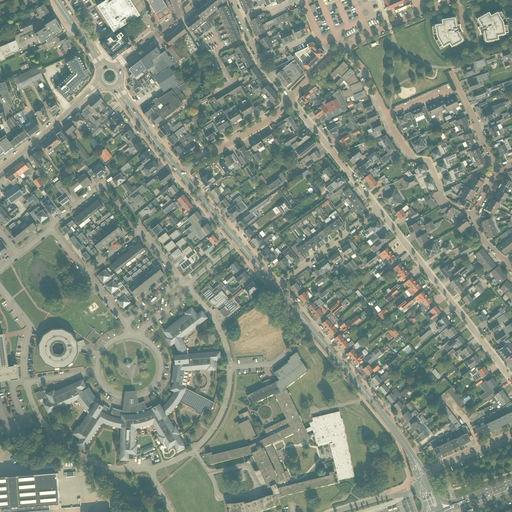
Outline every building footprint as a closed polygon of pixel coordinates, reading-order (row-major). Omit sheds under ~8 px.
[(99,0),(101,3),(96,6),(113,32),(139,16),(138,14),(148,5),(158,20),(170,13),(165,6),(165,7),(163,4),(164,4),(161,0),(99,0)] [(188,22),(185,24),(193,33),(201,26),(204,30),(206,32),(210,29),(209,29),(208,27),(206,25),(204,23),(206,22),(206,21),(205,20),(207,19),(206,18),(207,17),(208,18),(215,12),(214,11),(216,9),(217,12),(218,15),(229,38),(231,43),(241,39),(242,38),(241,37),(227,5),(225,6),(224,3),(223,1),(224,0),(205,0),(202,3),(203,5),(195,11),(197,14),(188,22)] [(254,7),(251,0),(256,0),(258,4),(255,5),(255,6),(256,7),(261,5),(258,0),(260,0),(262,4),(265,3),(263,0),(238,0),(244,12),(253,7),(254,7)] [(263,0),(265,3),(265,4),(268,9),(277,4),(275,0),(263,0)] [(382,0),(383,2),(382,2),(383,6),(384,5),(387,11),(399,6),(400,7),(403,5),(403,4),(409,2),(408,1),(410,0),(382,0)] [(42,16),(48,12),(43,5),(35,10),(38,13),(35,15),(38,20),(43,17),(42,16)] [(477,21),(478,22),(480,26),(478,28),(478,27),(478,28),(478,29),(479,30),(479,31),(480,32),(480,34),(480,35),(481,35),(483,34),(485,43),(497,41),(496,36),(508,34),(507,24),(505,24),(502,26),(500,21),(503,20),(505,19),(500,10),(489,16),(487,13),(476,19),(477,21)] [(251,21),(253,26),(261,22),(264,21),(263,19),(260,20),(259,17),(263,15),(262,13),(261,13),(255,15),(257,18),(251,21)] [(460,24),(460,25),(457,25),(456,19),(456,17),(443,19),(444,23),(443,23),(443,24),(439,25),(438,24),(432,25),(434,38),(441,49),(451,43),(453,47),(464,41),(460,33),(462,32),(463,32),(462,31),(461,30),(461,28),(461,27),(460,26),(460,24)] [(36,36),(35,36),(36,37),(37,39),(40,44),(45,40),(46,42),(46,43),(47,43),(56,37),(61,33),(60,31),(61,30),(58,25),(57,26),(55,24),(57,23),(54,19),(44,25),(38,29),(39,31),(40,33),(37,36),(36,36)] [(23,31),(33,27),(30,21),(21,25),(22,28),(20,29),(20,31),(23,30),(23,31)] [(301,21),(296,24),(298,27),(302,35),(307,32),(301,21)] [(253,26),(255,31),(266,26),(265,24),(262,25),(261,22),(253,26)] [(298,27),(296,24),(295,24),(296,28),(293,29),(297,37),(302,35),(298,27)] [(181,25),(174,31),(180,40),(181,39),(191,55),(199,50),(190,35),(189,35),(188,34),(181,25)] [(216,25),(214,25),(215,28),(216,30),(217,32),(218,35),(219,37),(220,39),(221,42),(223,41),(222,39),(222,38),(221,36),(220,34),(219,32),(218,29),(217,27),(216,25)] [(266,26),(255,31),(257,36),(265,32),(264,29),(267,28),(266,26)] [(286,29),(284,30),(289,41),(294,38),(290,31),(288,32),(286,29)] [(289,41),(284,30),(282,31),(284,34),(280,36),(284,43),(289,41)] [(182,53),(175,44),(180,40),(174,31),(164,39),(167,43),(171,47),(167,49),(173,56),(170,59),(173,64),(176,67),(179,64),(177,62),(184,57),(184,56),(184,55),(183,53),(182,53)] [(105,41),(100,45),(112,59),(123,50),(124,51),(130,46),(119,33),(115,36),(117,38),(113,42),(109,38),(105,41)] [(260,41),(263,46),(273,40),(273,39),(272,38),(269,39),(267,36),(260,41)] [(46,43),(45,43),(47,46),(49,50),(50,49),(55,47),(61,45),(63,47),(59,49),(60,50),(62,55),(66,53),(65,51),(71,47),(68,42),(69,41),(67,38),(61,42),(58,38),(57,38),(56,37),(47,43),(46,43)] [(273,40),(263,46),(265,50),(273,46),(272,45),(277,42),(279,45),(282,43),(279,37),(276,39),(275,38),(273,39),(273,40)] [(18,49),(15,41),(8,44),(8,43),(0,46),(0,62),(5,61),(4,58),(13,54),(14,54),(19,52),(18,49)] [(293,57),(303,70),(305,68),(308,70),(319,58),(320,59),(324,54),(320,49),(319,49),(321,48),(314,41),(313,43),(312,42),(307,45),(308,47),(295,53),(296,55),(293,57)] [(233,54),(234,56),(245,50),(242,45),(234,50),(236,53),(233,54)] [(179,82),(170,67),(173,64),(170,59),(168,56),(165,51),(162,54),(161,54),(162,53),(157,48),(140,61),(132,67),(128,70),(128,72),(131,75),(129,76),(129,77),(131,82),(128,84),(136,96),(140,93),(157,81),(164,92),(179,82)] [(237,61),(240,59),(247,55),(245,50),(234,56),(237,61)] [(511,53),(510,54),(509,50),(502,53),(505,61),(511,58),(511,59),(511,53)] [(223,63),(228,60),(230,58),(228,54),(220,59),(223,63)] [(60,79),(52,84),(54,87),(55,89),(65,100),(70,96),(71,95),(72,94),(73,93),(71,92),(83,81),(83,82),(86,79),(88,77),(87,75),(85,70),(77,55),(72,58),(72,60),(66,63),(71,73),(65,79),(63,77),(60,79)] [(238,64),(240,66),(250,60),(247,55),(240,59),(242,62),(238,64)] [(475,70),(478,68),(478,69),(486,66),(484,59),(474,62),(475,66),(470,67),(467,68),(467,69),(463,70),(464,72),(463,73),(464,77),(465,76),(465,77),(476,73),(475,70)] [(247,67),(253,64),(250,60),(240,66),(238,67),(241,71),(242,73),(248,69),(247,67)] [(337,74),(341,78),(349,70),(346,66),(347,65),(344,62),(332,73),(330,71),(326,75),(331,81),(333,79),(333,78),(337,74)] [(37,67),(26,72),(32,83),(42,77),(41,75),(39,71),(37,67)] [(248,79),(250,77),(258,71),(255,67),(247,72),(249,75),(247,76),(247,75),(243,78),(245,80),(248,79)] [(346,83),(347,85),(357,78),(353,73),(354,72),(350,69),(349,70),(341,78),(335,84),(338,88),(340,86),(340,84),(344,81),(346,83)] [(235,77),(237,76),(237,75),(233,70),(228,72),(232,78),(235,77)] [(250,81),(251,83),(261,75),(258,71),(250,77),(252,79),(250,81)] [(26,72),(16,77),(22,88),(23,89),(27,87),(26,85),(32,83),(26,72)] [(469,87),(470,90),(471,90),(471,91),(479,88),(481,87),(478,81),(482,79),(487,78),(487,76),(485,73),(473,78),(474,82),(469,84),(468,84),(469,85),(470,87),(469,87)] [(263,85),(261,83),(264,80),(261,75),(251,83),(249,84),(253,89),(251,90),(253,93),(258,89),(263,85)] [(16,77),(13,79),(18,90),(22,88),(16,77)] [(341,91),(343,96),(362,88),(363,88),(361,83),(360,84),(357,78),(347,85),(348,86),(349,89),(345,91),(343,91),(341,91)] [(1,84),(0,83),(0,90),(0,92),(2,91),(4,97),(3,97),(9,105),(12,104),(3,80),(0,81),(1,84)] [(300,98),(305,104),(309,101),(311,103),(315,100),(311,95),(316,91),(315,91),(317,89),(313,84),(308,89),(309,91),(308,92),(300,98)] [(262,97),(265,95),(272,89),(268,85),(261,90),(263,93),(261,95),(262,97)] [(487,94),(499,89),(498,85),(476,93),(477,95),(474,96),(476,100),(481,98),(482,100),(488,98),(487,94)] [(233,87),(227,91),(230,95),(236,92),(233,87)] [(186,98),(177,88),(172,91),(158,99),(157,98),(153,101),(155,103),(143,112),(146,116),(149,114),(152,117),(153,120),(152,121),(152,122),(153,123),(154,123),(155,122),(157,124),(156,124),(157,124),(160,122),(183,105),(181,102),(186,98)] [(362,88),(343,96),(345,101),(347,100),(348,98),(353,96),(355,102),(362,99),(362,98),(367,96),(365,92),(363,92),(362,88)] [(264,100),(265,101),(275,93),(272,89),(265,95),(267,97),(264,100)] [(318,109),(317,109),(313,112),(318,119),(320,117),(321,119),(320,120),(322,122),(333,117),(340,114),(340,113),(347,110),(338,90),(319,105),(316,108),(318,109)] [(227,91),(221,95),(224,99),(230,95),(227,91)] [(207,98),(213,95),(211,92),(203,96),(199,99),(202,104),(208,100),(207,98)] [(275,93),(265,101),(267,103),(270,100),(272,103),(271,103),(274,106),(278,102),(276,99),(279,97),(275,93)] [(215,98),(213,95),(207,98),(208,100),(209,103),(211,102),(215,99),(215,98)] [(221,95),(215,98),(215,99),(218,103),(224,99),(221,95)] [(89,105),(86,107),(92,113),(93,111),(95,113),(97,115),(99,113),(100,112),(97,108),(100,105),(104,110),(108,106),(103,102),(103,101),(98,96),(89,104),(89,105)] [(455,97),(450,100),(455,111),(457,110),(455,108),(459,106),(455,97)] [(43,103),(45,107),(47,109),(49,108),(52,113),(58,108),(53,101),(48,104),(46,100),(43,103)] [(242,102),(243,103),(249,113),(254,110),(249,103),(247,104),(245,100),(242,102)] [(439,102),(437,103),(441,111),(445,110),(446,112),(448,111),(444,103),(443,100),(439,102)] [(446,102),(444,103),(448,111),(452,110),(453,112),(455,111),(450,100),(446,102)] [(366,112),(364,113),(363,113),(374,109),(372,105),(371,105),(371,104),(371,102),(365,105),(363,101),(355,105),(357,109),(363,106),(366,112)] [(483,118),(485,121),(486,122),(496,117),(493,111),(505,105),(504,102),(486,108),(487,112),(482,114),(484,118),(483,118)] [(249,113),(243,103),(241,104),(243,107),(240,109),(244,116),(249,113)] [(432,105),(437,116),(439,115),(438,113),(441,111),(437,103),(436,104),(436,103),(432,105)] [(44,112),(45,111),(44,109),(40,104),(37,107),(39,110),(37,111),(36,111),(35,112),(34,113),(39,118),(40,117),(42,121),(48,116),(44,112)] [(435,117),(437,116),(432,105),(428,107),(427,108),(426,108),(430,116),(434,115),(435,117)] [(82,111),(83,112),(96,127),(104,119),(99,113),(97,115),(99,118),(96,121),(91,116),(95,113),(93,111),(92,113),(86,107),(82,111)] [(230,110),(237,121),(238,122),(242,120),(241,118),(242,118),(235,107),(230,110)] [(237,121),(230,110),(229,108),(226,110),(229,115),(228,116),(232,124),(237,121)] [(422,108),(417,110),(419,117),(423,115),(427,122),(431,120),(427,111),(424,112),(422,108)] [(0,156),(4,154),(4,155),(13,148),(15,147),(10,140),(14,138),(12,135),(9,129),(6,121),(4,110),(0,111),(0,156)] [(410,118),(410,119),(413,125),(414,128),(417,126),(415,118),(419,117),(417,110),(411,113),(412,117),(410,118)] [(96,127),(83,112),(78,116),(73,121),(72,122),(77,128),(76,128),(81,134),(83,136),(86,134),(88,136),(90,134),(96,128),(96,127)] [(361,126),(378,119),(377,117),(377,118),(376,117),(377,116),(375,112),(373,113),(367,116),(369,119),(367,119),(366,119),(359,122),(361,126)] [(230,125),(225,118),(223,114),(218,117),(225,128),(230,125)] [(40,129),(34,121),(30,124),(28,121),(26,122),(22,115),(17,117),(17,118),(18,119),(21,125),(22,128),(23,127),(30,136),(40,129)] [(109,128),(115,134),(118,132),(119,133),(124,128),(123,127),(125,125),(119,119),(118,120),(114,115),(111,118),(109,116),(101,123),(104,125),(108,121),(112,125),(109,128)] [(287,130),(289,133),(292,132),(298,128),(290,116),(277,125),(280,130),(288,125),(290,128),(287,130)] [(413,125),(410,119),(407,120),(407,118),(406,118),(406,116),(404,117),(404,116),(402,117),(402,116),(399,117),(399,118),(397,119),(400,125),(399,125),(402,129),(413,125)] [(10,140),(15,147),(29,137),(23,129),(22,130),(18,125),(16,123),(16,122),(12,117),(6,121),(9,129),(12,135),(14,138),(10,140)] [(225,128),(218,117),(213,120),(220,131),(221,130),(222,132),(225,130),(224,129),(225,128)] [(456,127),(457,127),(467,122),(464,117),(457,121),(456,121),(454,119),(448,122),(449,125),(453,123),(456,127)] [(353,118),(349,120),(353,130),(357,128),(356,124),(353,118)] [(326,127),(330,135),(335,133),(338,131),(337,128),(341,125),(339,121),(335,124),(334,123),(326,127)] [(164,126),(160,129),(165,135),(169,132),(171,131),(170,130),(171,130),(171,129),(173,127),(171,125),(169,122),(166,125),(166,124),(164,126)] [(216,133),(218,131),(213,122),(207,126),(209,131),(207,132),(207,133),(204,135),(208,141),(217,136),(216,133)] [(373,139),(381,135),(382,135),(380,131),(379,130),(382,129),(380,124),(380,123),(380,122),(372,126),(374,132),(367,135),(369,140),(373,139)] [(456,136),(458,135),(464,132),(463,130),(469,127),(467,122),(457,127),(459,131),(454,133),(456,136)] [(74,127),(70,123),(64,129),(67,132),(68,134),(73,141),(71,143),(70,144),(70,145),(71,145),(83,161),(84,162),(90,157),(76,139),(77,138),(72,132),(76,129),(74,127)] [(173,132),(180,127),(177,124),(173,127),(171,129),(171,130),(173,132)] [(489,129),(491,134),(499,130),(497,125),(496,126),(495,124),(489,127),(490,129),(489,129)] [(96,128),(90,134),(93,137),(101,129),(98,126),(96,128)] [(181,138),(179,135),(185,130),(183,127),(177,132),(173,134),(172,136),(168,139),(170,142),(169,142),(171,145),(172,144),(173,145),(177,142),(179,144),(181,143),(186,139),(191,136),(189,134),(181,138)] [(360,134),(357,128),(353,130),(351,131),(354,137),(360,134)] [(124,134),(129,141),(135,137),(130,130),(124,134)] [(499,130),(491,134),(494,139),(495,138),(496,140),(504,136),(503,134),(501,135),(499,130)] [(71,143),(65,135),(62,131),(56,135),(62,142),(62,143),(62,144),(64,142),(68,146),(70,145),(70,144),(71,143)] [(264,133),(260,136),(263,140),(266,145),(269,144),(268,142),(273,139),(274,138),(271,134),(269,131),(264,134),(264,133)] [(293,145),(296,149),(300,145),(310,137),(310,136),(308,134),(306,132),(299,137),(300,139),(293,145)] [(417,136),(415,137),(417,141),(412,144),(415,148),(414,148),(417,152),(417,151),(418,152),(426,147),(422,142),(427,138),(425,132),(417,136)] [(463,136),(465,141),(474,137),(471,132),(465,135),(464,132),(458,135),(459,138),(463,136)] [(53,149),(62,143),(62,142),(56,135),(47,141),(53,149)] [(343,138),(342,139),(338,142),(343,149),(352,141),(349,138),(350,137),(347,135),(343,138)] [(382,141),(386,146),(391,143),(386,136),(383,138),(381,135),(373,139),(376,143),(382,141)] [(283,142),(286,146),(292,142),(291,141),(295,139),(293,136),(283,142)] [(460,154),(467,151),(473,148),(471,145),(476,143),(474,137),(465,141),(468,147),(459,151),(460,154)] [(253,140),(249,143),(252,147),(252,148),(255,152),(257,151),(264,146),(261,142),(258,138),(253,141),(253,140)] [(185,150),(183,148),(186,145),(188,143),(186,140),(183,142),(175,148),(180,154),(185,150)] [(288,156),(290,160),(298,154),(301,158),(317,146),(312,140),(309,142),(308,141),(300,148),(299,148),(296,150),(288,156)] [(55,152),(54,150),(53,149),(47,141),(41,146),(47,154),(48,154),(49,156),(55,152)] [(134,146),(130,149),(128,146),(120,152),(122,155),(128,150),(130,153),(136,149),(138,152),(143,148),(139,142),(134,146)] [(391,143),(386,146),(384,147),(388,153),(380,159),(384,164),(389,160),(389,159),(395,155),(393,152),(396,150),(391,143)] [(432,153),(433,155),(432,155),(433,158),(434,157),(434,159),(441,156),(445,154),(443,148),(447,146),(446,143),(445,143),(436,147),(438,150),(432,153)] [(356,148),(346,156),(353,164),(362,156),(358,151),(362,148),(360,144),(361,144),(354,147),(355,147),(356,148)] [(511,148),(507,151),(504,144),(498,147),(502,155),(505,154),(506,157),(511,155),(511,148)] [(186,150),(188,153),(197,148),(195,145),(186,150)] [(241,155),(238,157),(243,165),(249,162),(245,156),(249,154),(244,146),(237,150),(241,155)] [(471,158),(481,153),(479,148),(474,151),(473,148),(467,151),(468,154),(469,153),(471,158)] [(368,160),(376,154),(373,150),(368,154),(367,153),(364,155),(368,160)] [(311,160),(314,158),(316,160),(321,157),(316,151),(308,157),(311,160)] [(141,156),(143,158),(140,161),(141,163),(136,168),(139,171),(151,161),(149,158),(150,158),(146,152),(141,156)] [(257,152),(253,155),(257,162),(262,159),(259,155),(257,152)] [(35,153),(29,158),(35,164),(37,168),(43,163),(46,161),(43,158),(40,160),(35,153)] [(484,158),(481,153),(471,158),(473,163),(476,162),(476,161),(484,158)] [(437,168),(438,170),(439,170),(440,172),(451,167),(448,161),(457,158),(455,154),(442,159),(443,163),(437,166),(438,168),(437,168)] [(231,155),(230,155),(224,159),(226,162),(224,163),(227,167),(230,170),(234,167),(236,170),(242,166),(239,162),(236,158),(233,160),(231,155)] [(476,161),(476,162),(478,166),(486,163),(484,158),(476,161)] [(365,169),(368,166),(373,162),(371,160),(370,160),(363,165),(360,167),(359,167),(360,167),(357,169),(362,176),(366,173),(368,172),(365,169)] [(31,172),(29,169),(23,161),(14,168),(20,176),(22,174),(23,173),(25,177),(31,172)] [(84,162),(83,161),(80,164),(81,165),(76,169),(79,173),(82,170),(87,166),(84,162)] [(145,169),(152,177),(155,175),(153,172),(159,168),(158,167),(158,166),(158,165),(156,165),(154,161),(145,169)] [(223,161),(219,164),(227,175),(229,173),(230,173),(231,172),(230,170),(227,167),(224,163),(223,161)] [(93,167),(87,172),(91,177),(94,174),(97,178),(98,178),(99,178),(101,176),(106,172),(101,165),(95,170),(93,167)] [(405,173),(409,178),(415,176),(417,180),(423,177),(421,173),(426,171),(426,169),(425,166),(424,166),(424,165),(417,167),(418,168),(414,170),(416,173),(413,175),(409,170),(405,173)] [(320,173),(322,176),(325,173),(328,177),(334,173),(329,166),(320,173)] [(456,179),(454,174),(458,172),(462,170),(461,166),(447,172),(449,176),(443,179),(444,180),(443,181),(444,183),(445,183),(446,185),(452,182),(452,181),(456,179)] [(20,176),(14,168),(4,175),(14,187),(4,194),(11,204),(24,195),(17,185),(19,184),(16,179),(20,176)] [(36,173),(40,178),(44,175),(39,168),(35,172),(36,173)] [(60,172),(64,178),(70,174),(66,168),(60,172)] [(117,176),(112,180),(115,183),(114,183),(116,186),(117,185),(117,186),(125,180),(122,176),(125,173),(121,168),(115,173),(117,176)] [(169,179),(172,176),(168,171),(166,173),(165,172),(158,177),(164,186),(168,183),(166,181),(169,179)] [(364,178),(367,182),(373,178),(377,175),(374,171),(364,178)] [(211,172),(201,180),(206,186),(212,182),(215,186),(219,182),(223,179),(220,175),(215,180),(212,176),(214,175),(211,172)] [(92,183),(84,173),(69,185),(73,190),(80,184),(84,189),(92,183)] [(259,177),(257,179),(262,187),(266,185),(268,184),(262,175),(259,177)] [(380,179),(385,185),(390,183),(384,175),(380,179)] [(417,180),(418,183),(420,187),(424,185),(426,188),(428,187),(430,191),(434,189),(433,185),(430,179),(429,177),(427,178),(426,175),(423,177),(417,180)] [(477,175),(472,183),(481,188),(484,183),(482,182),(484,179),(477,175)] [(504,178),(501,183),(509,188),(510,185),(511,186),(511,178),(509,176),(509,175),(506,179),(504,178)] [(270,191),(283,182),(279,176),(268,184),(266,185),(270,191)] [(328,198),(330,196),(334,194),(332,192),(338,187),(345,182),(341,176),(327,187),(330,191),(330,192),(326,195),(328,198)] [(407,188),(418,183),(417,180),(415,176),(409,178),(404,181),(407,188)] [(33,181),(38,188),(43,184),(39,177),(33,181)] [(145,183),(148,186),(155,180),(153,177),(145,183)] [(373,178),(367,182),(372,188),(378,184),(380,182),(378,179),(376,181),(373,178)] [(69,200),(67,198),(71,195),(60,180),(55,184),(62,195),(57,199),(58,200),(57,200),(59,203),(60,202),(63,206),(69,200)] [(320,186),(322,188),(326,185),(323,182),(320,184),(317,180),(313,183),(317,188),(320,186)] [(123,186),(130,194),(134,191),(127,182),(123,186)] [(225,191),(222,188),(222,187),(220,185),(221,184),(219,182),(215,186),(216,188),(211,192),(216,198),(221,193),(223,197),(231,191),(229,188),(225,191)] [(472,183),(469,188),(469,189),(475,192),(477,193),(481,188),(472,183)] [(498,189),(500,190),(506,193),(509,188),(501,183),(498,189)] [(134,196),(129,200),(132,204),(133,204),(134,206),(133,206),(136,210),(139,208),(139,209),(140,208),(139,208),(144,204),(144,203),(144,204),(141,200),(142,199),(143,200),(143,199),(139,195),(142,193),(147,190),(142,185),(140,187),(138,188),(136,190),(131,193),(132,194),(132,193),(134,196)] [(171,197),(178,191),(173,185),(166,191),(164,189),(160,192),(168,202),(171,200),(170,198),(171,197)] [(467,187),(464,192),(472,197),(475,192),(469,189),(469,188),(467,187)] [(342,202),(353,193),(349,188),(343,193),(346,196),(341,200),(342,202)] [(330,196),(332,199),(343,192),(341,189),(334,194),(330,196)] [(388,194),(383,196),(387,202),(389,201),(390,203),(393,208),(397,205),(401,203),(397,197),(399,195),(395,189),(388,194)] [(500,190),(497,195),(505,200),(508,194),(506,193),(500,190)] [(458,196),(463,199),(469,202),(472,197),(464,192),(461,191),(458,196)] [(313,196),(316,200),(321,196),(318,192),(313,196)] [(346,202),(348,205),(357,198),(353,193),(342,202),(335,207),(337,210),(336,210),(339,213),(341,210),(339,208),(344,204),(344,203),(346,202)] [(46,198),(41,202),(43,205),(51,215),(52,214),(52,215),(55,213),(54,212),(56,211),(52,205),(54,203),(47,194),(45,196),(46,198)] [(39,201),(34,195),(26,201),(29,204),(33,200),(35,203),(39,201)] [(182,205),(182,206),(188,201),(183,195),(177,200),(175,202),(177,204),(178,204),(180,207),(182,205)] [(224,199),(220,203),(226,209),(230,205),(228,202),(231,199),(228,195),(224,198),(224,199)] [(497,195),(494,200),(500,204),(502,205),(505,200),(497,195)] [(242,199),(240,196),(233,201),(235,205),(242,199)] [(349,210),(350,212),(361,203),(357,198),(348,205),(351,209),(349,210)] [(254,208),(256,211),(269,202),(267,199),(254,208)] [(463,199),(461,202),(458,200),(456,204),(460,206),(461,205),(468,209),(472,204),(469,202),(463,199)] [(492,199),(488,204),(497,209),(500,204),(494,200),(492,199)] [(103,207),(98,200),(93,204),(98,211),(103,207)] [(164,206),(161,208),(165,212),(174,205),(171,200),(164,206)] [(284,200),(276,206),(283,215),(291,209),(284,200)] [(188,201),(182,206),(185,209),(182,211),(184,213),(187,211),(187,212),(193,207),(188,201)] [(238,204),(228,212),(230,216),(232,219),(233,218),(233,219),(243,210),(247,207),(241,201),(238,204)] [(361,203),(350,212),(352,214),(354,212),(358,218),(365,213),(362,211),(365,208),(361,203)] [(93,214),(98,211),(93,204),(88,208),(93,214)] [(484,215),(486,215),(494,216),(495,215),(494,214),(497,209),(488,204),(485,209),(487,210),(484,215)] [(150,217),(157,211),(154,207),(151,210),(147,206),(138,213),(139,214),(138,214),(140,217),(141,217),(142,218),(148,214),(150,217)] [(457,210),(451,207),(450,206),(449,206),(445,208),(451,213),(453,214),(457,210)] [(396,214),(400,220),(406,215),(408,213),(412,219),(419,215),(417,211),(414,213),(410,207),(407,210),(404,207),(401,209),(396,214)] [(89,218),(93,214),(88,208),(83,211),(89,218)] [(447,218),(451,213),(445,208),(441,210),(445,214),(447,217),(447,218)] [(35,209),(30,213),(35,220),(37,218),(41,222),(44,220),(45,221),(48,218),(47,218),(48,217),(46,215),(42,211),(38,214),(35,209)] [(8,215),(5,211),(0,214),(0,220),(0,221),(8,215)] [(84,222),(89,218),(83,211),(79,215),(84,222)] [(191,216),(189,218),(195,225),(190,229),(192,232),(195,230),(200,226),(197,222),(198,221),(202,218),(197,211),(193,215),(191,216)] [(331,216),(330,218),(338,229),(343,225),(341,222),(343,221),(340,217),(337,213),(335,211),(330,215),(331,216)] [(250,223),(256,218),(252,213),(242,219),(237,224),(242,230),(250,223)] [(12,219),(8,215),(0,221),(4,225),(12,219)] [(79,226),(84,222),(79,215),(74,219),(79,226)] [(482,222),(484,227),(493,223),(491,218),(494,216),(486,215),(488,219),(482,222)] [(332,224),(328,227),(332,233),(338,229),(330,218),(328,219),(330,223),(331,222),(332,224)] [(470,225),(468,222),(468,221),(467,221),(464,218),(460,222),(465,229),(470,225)] [(73,232),(70,228),(75,224),(72,220),(61,229),(66,235),(68,233),(69,235),(73,232)] [(421,220),(408,228),(412,234),(416,232),(418,231),(424,227),(425,227),(424,226),(423,224),(421,220)] [(37,228),(32,221),(27,225),(32,232),(37,228)] [(320,221),(318,223),(327,236),(332,233),(328,227),(325,229),(320,221)] [(359,232),(362,236),(364,238),(373,231),(374,233),(381,228),(377,222),(365,231),(363,229),(359,232)] [(433,225),(426,229),(428,233),(440,226),(438,222),(434,225),(433,225)] [(465,229),(460,222),(455,225),(461,233),(465,229)] [(319,229),(316,231),(322,240),(327,236),(318,223),(316,224),(319,229)] [(484,227),(487,233),(495,229),(493,223),(484,227)] [(165,228),(163,230),(159,224),(155,227),(151,230),(156,236),(161,232),(163,234),(166,233),(168,231),(165,228)] [(202,228),(202,229),(199,232),(204,238),(207,235),(213,230),(207,224),(202,228)] [(32,232),(27,225),(22,229),(27,235),(32,232)] [(123,232),(117,225),(112,229),(118,236),(123,232)] [(308,227),(306,228),(317,244),(322,240),(316,231),(312,233),(308,227)] [(244,232),(249,238),(256,231),(254,228),(251,230),(249,228),(244,232)] [(310,240),(307,242),(312,248),(317,244),(306,228),(303,230),(310,240)] [(27,235),(22,229),(17,232),(23,239),(27,235)] [(118,236),(112,229),(108,233),(113,239),(118,236)] [(495,229),(487,233),(489,238),(498,235),(495,229)] [(168,240),(170,242),(172,241),(180,234),(176,230),(169,236),(166,233),(163,234),(158,238),(159,239),(158,240),(160,242),(161,241),(163,244),(168,240)] [(192,232),(188,235),(191,239),(198,233),(195,230),(192,232)] [(262,237),(265,235),(262,231),(259,233),(259,234),(251,241),(256,247),(263,241),(261,238),(262,237)] [(23,239),(17,232),(13,236),(18,243),(23,239)] [(77,236),(73,232),(69,235),(71,238),(69,239),(74,245),(85,236),(82,232),(77,236)] [(113,239),(108,233),(103,236),(108,243),(113,239)] [(416,238),(420,245),(430,239),(426,233),(416,238)] [(266,243),(271,238),(272,237),(270,234),(263,240),(266,243)] [(370,240),(373,244),(379,239),(380,241),(372,247),(370,248),(374,253),(376,251),(384,245),(383,244),(390,239),(386,234),(380,238),(377,234),(370,240)] [(214,245),(213,244),(218,241),(213,235),(209,239),(211,242),(201,249),(205,254),(208,252),(206,251),(214,245)] [(86,248),(82,244),(88,240),(85,236),(74,245),(78,250),(80,249),(82,251),(86,248)] [(108,243),(103,236),(98,240),(104,247),(108,243)] [(174,248),(176,250),(178,249),(186,242),(183,238),(175,244),(172,241),(170,242),(165,246),(165,247),(165,248),(166,250),(167,249),(169,252),(174,248)] [(300,239),(298,240),(307,252),(312,248),(307,242),(305,239),(302,241),(300,239)] [(104,247),(98,240),(93,244),(99,251),(104,247)] [(307,252),(298,240),(297,242),(297,243),(294,245),(291,248),(297,255),(300,253),(301,255),(307,252)] [(440,250),(439,248),(440,247),(436,240),(432,242),(433,244),(425,249),(425,250),(427,253),(429,257),(440,250)] [(510,250),(504,242),(498,247),(504,255),(510,250)] [(140,254),(145,250),(139,243),(134,247),(140,254)] [(442,247),(446,254),(453,250),(449,243),(442,247)] [(265,249),(261,252),(265,258),(271,253),(269,250),(272,247),(273,247),(271,244),(265,249)] [(348,245),(341,250),(344,254),(346,256),(346,255),(348,259),(351,257),(355,254),(352,251),(351,249),(348,245)] [(473,250),(468,245),(459,250),(462,256),(473,250)] [(178,249),(176,250),(171,254),(171,255),(173,258),(173,257),(175,260),(181,255),(183,258),(194,249),(192,247),(191,248),(189,246),(181,252),(178,249)] [(135,257),(140,254),(134,247),(130,251),(135,257)] [(281,253),(283,255),(284,256),(286,253),(288,252),(291,249),(289,247),(281,253)] [(89,252),(86,248),(82,251),(83,253),(82,255),(86,261),(97,252),(94,248),(89,252)] [(271,253),(265,258),(270,263),(274,260),(276,258),(279,255),(278,254),(281,253),(277,248),(275,250),(274,250),(271,253)] [(378,255),(383,261),(392,253),(387,248),(378,255)] [(185,261),(179,265),(184,271),(192,265),(188,260),(197,253),(194,249),(183,258),(185,261)] [(297,258),(291,249),(288,252),(294,260),(297,258)] [(474,255),(478,261),(487,254),(482,249),(474,255)] [(130,261),(135,257),(130,251),(125,254),(130,261)] [(284,256),(283,255),(282,256),(283,258),(278,262),(283,269),(289,264),(287,261),(291,258),(286,253),(284,256)] [(333,265),(336,268),(343,262),(341,259),(337,253),(330,258),(334,264),(333,265)] [(392,253),(383,261),(387,266),(396,259),(392,253)] [(126,265),(130,261),(125,254),(120,258),(126,265)] [(373,259),(377,256),(375,254),(366,261),(369,265),(374,261),(373,259)] [(478,261),(483,266),(491,260),(487,254),(478,261)] [(126,265),(120,258),(116,262),(121,268),(126,265)] [(491,260),(483,266),(488,272),(496,266),(491,260)] [(320,267),(315,270),(319,276),(324,272),(323,270),(326,268),(328,271),(331,268),(329,265),(330,265),(326,261),(319,266),(320,267)] [(116,272),(121,268),(116,262),(111,266),(116,272)] [(226,270),(228,273),(230,271),(233,274),(235,273),(236,273),(241,268),(235,262),(226,270)] [(395,272),(397,274),(404,269),(400,263),(393,269),(393,270),(391,271),(393,273),(395,272)] [(353,270),(348,264),(345,266),(353,277),(357,275),(353,270)] [(446,278),(447,279),(452,274),(450,272),(454,268),(452,265),(451,266),(449,264),(446,267),(446,266),(440,271),(441,271),(446,278)] [(377,272),(380,276),(388,269),(385,266),(377,272)] [(490,272),(495,278),(503,272),(498,266),(490,272)] [(164,274),(159,268),(154,272),(159,278),(164,274)] [(466,269),(465,268),(462,270),(460,272),(459,273),(462,276),(463,275),(468,271),(466,269)] [(105,281),(108,285),(113,281),(117,278),(114,274),(110,277),(107,273),(108,272),(106,269),(98,276),(99,276),(98,277),(100,280),(101,279),(103,282),(105,281)] [(388,269),(380,276),(378,277),(381,281),(391,273),(388,269)] [(404,269),(397,274),(396,275),(399,278),(398,279),(400,281),(402,280),(409,274),(404,269)] [(159,278),(154,272),(149,275),(154,282),(159,278)] [(239,276),(236,279),(240,285),(244,282),(249,278),(249,277),(247,274),(247,275),(244,272),(239,276)] [(503,272),(495,278),(499,284),(507,278),(503,272)] [(154,282),(149,275),(144,279),(150,286),(154,282)] [(225,280),(228,283),(234,278),(232,275),(225,280)] [(321,276),(314,281),(317,285),(325,280),(321,276)] [(450,283),(454,288),(465,280),(462,277),(460,278),(458,276),(450,283)] [(485,278),(484,276),(482,278),(483,280),(483,281),(486,284),(489,288),(491,286),(485,278)] [(406,285),(409,288),(409,289),(416,283),(411,277),(404,283),(406,285)] [(150,286),(144,279),(140,283),(145,289),(150,286)] [(291,287),(296,293),(300,289),(301,289),(304,287),(301,284),(297,279),(292,283),(294,285),(291,287)] [(465,280),(454,288),(459,294),(467,287),(465,286),(468,284),(465,280)] [(108,285),(106,286),(107,287),(106,288),(108,290),(109,290),(112,293),(113,292),(116,296),(126,289),(122,284),(118,287),(113,281),(108,285)] [(500,289),(505,294),(506,294),(511,287),(511,285),(506,281),(500,289)] [(208,300),(222,288),(225,286),(222,282),(211,292),(206,286),(205,287),(205,286),(199,291),(203,296),(204,296),(205,297),(205,298),(206,300),(207,299),(208,300)] [(259,292),(256,289),(258,288),(253,282),(248,286),(245,289),(250,295),(248,296),(251,299),(259,292)] [(389,288),(391,291),(398,286),(396,282),(389,288)] [(475,286),(481,294),(484,291),(480,287),(482,285),(479,282),(475,286)] [(145,289),(140,283),(135,286),(140,293),(145,289)] [(409,289),(409,288),(405,292),(409,297),(411,295),(411,296),(420,288),(416,283),(409,289)] [(229,292),(232,295),(241,288),(239,285),(235,289),(234,288),(229,292)] [(398,286),(391,291),(384,297),(388,302),(394,297),(393,296),(398,292),(398,291),(402,288),(400,285),(398,286)] [(140,293),(135,286),(130,290),(135,297),(140,293)] [(233,299),(243,290),(241,288),(232,295),(231,296),(233,299)] [(130,303),(125,296),(129,293),(126,289),(116,296),(119,300),(118,301),(120,304),(120,305),(122,308),(122,307),(123,308),(130,303)] [(306,295),(309,292),(307,290),(304,292),(299,297),(304,303),(310,298),(306,295)] [(319,296),(321,299),(328,293),(326,290),(319,296)] [(217,308),(218,307),(226,300),(222,295),(224,294),(222,291),(213,298),(210,301),(209,302),(212,304),(213,305),(214,304),(217,308)] [(408,307),(414,302),(416,300),(417,301),(418,303),(419,304),(420,303),(428,297),(423,291),(415,298),(413,300),(411,299),(407,302),(401,307),(404,311),(409,307),(408,307)] [(259,303),(255,306),(258,310),(261,307),(267,302),(268,302),(264,297),(263,298),(260,294),(255,298),(259,303)] [(462,298),(468,305),(473,301),(473,300),(475,298),(473,295),(471,298),(468,294),(462,298)] [(233,311),(237,307),(234,304),(232,306),(229,302),(231,300),(233,299),(231,296),(227,300),(226,300),(218,307),(222,311),(221,312),(221,313),(224,317),(225,316),(225,317),(233,311)] [(428,297),(420,303),(423,306),(420,308),(422,311),(428,306),(428,305),(432,302),(429,299),(430,298),(428,296),(428,297)] [(339,305),(331,312),(334,315),(343,308),(350,303),(346,299),(339,305)] [(399,309),(401,307),(407,302),(404,299),(396,305),(399,309)] [(308,307),(313,313),(318,308),(318,309),(321,306),(316,300),(313,302),(308,307)] [(264,310),(260,313),(263,317),(267,314),(272,309),(272,310),(273,309),(269,304),(269,305),(267,302),(261,307),(264,310)] [(327,308),(331,312),(339,305),(335,302),(327,308)] [(363,311),(365,314),(366,313),(371,319),(378,313),(371,305),(370,306),(369,306),(363,311)] [(430,316),(432,319),(435,317),(441,312),(435,306),(430,311),(433,314),(430,316)] [(40,391),(35,394),(38,401),(43,398),(45,397),(47,401),(46,401),(47,404),(45,405),(48,412),(77,399),(78,399),(80,402),(82,405),(84,408),(87,411),(89,413),(79,428),(78,427),(73,434),(79,438),(78,439),(80,440),(77,444),(84,449),(102,422),(106,423),(109,425),(113,426),(116,427),(120,427),(121,428),(121,460),(129,460),(129,455),(131,455),(131,454),(136,454),(136,446),(135,446),(135,428),(139,427),(142,427),(146,426),(150,424),(153,423),(160,435),(159,436),(163,443),(164,442),(168,449),(172,447),(173,448),(175,446),(178,450),(185,446),(179,437),(178,438),(177,435),(178,435),(179,434),(179,433),(175,427),(174,428),(166,415),(169,413),(172,410),(174,408),(177,405),(179,402),(195,410),(194,412),(201,415),(204,410),(205,410),(207,408),(211,410),(215,403),(186,389),(186,388),(187,385),(188,381),(189,377),(189,374),(189,370),(207,368),(207,370),(215,369),(215,363),(216,363),(216,360),(221,360),(220,352),(188,355),(187,351),(186,348),(184,344),(181,338),(181,337),(204,320),(207,318),(202,312),(198,315),(196,312),(195,313),(192,308),(185,313),(186,314),(168,329),(169,331),(166,333),(166,335),(168,337),(166,339),(171,345),(175,342),(176,344),(177,347),(178,350),(179,353),(180,355),(180,356),(175,356),(176,364),(174,364),(174,363),(173,363),(174,367),(174,370),(173,373),(173,376),(172,379),(171,382),(172,382),(175,383),(171,390),(175,392),(174,395),(172,397),(170,400),(168,402),(167,404),(166,405),(163,407),(162,408),(160,404),(154,408),(153,408),(152,406),(153,406),(152,406),(147,409),(145,405),(144,402),(145,402),(144,401),(142,402),(139,403),(138,404),(135,404),(133,404),(133,403),(130,403),(130,405),(128,405),(130,405),(129,408),(129,411),(125,411),(122,411),(120,410),(117,409),(114,408),(112,408),(113,408),(110,416),(109,416),(106,415),(105,414),(108,408),(109,408),(107,407),(106,406),(104,405),(103,407),(97,403),(98,401),(99,401),(97,399),(95,396),(93,394),(91,391),(90,389),(88,386),(86,387),(83,380),(56,392),(55,393),(54,391),(47,394),(45,390),(40,392),(40,391)] [(318,308),(313,313),(318,319),(327,312),(324,309),(321,311),(318,309),(318,308)] [(387,317),(385,314),(388,312),(385,308),(382,311),(378,314),(383,320),(387,317)] [(270,317),(266,321),(269,324),(273,321),(278,317),(279,316),(275,311),(274,312),(272,310),(272,309),(267,314),(270,317)] [(420,310),(420,311),(412,317),(415,321),(423,314),(421,312),(420,310)] [(477,317),(482,323),(487,319),(490,317),(487,314),(487,313),(484,310),(480,312),(479,310),(475,313),(478,317),(477,317)] [(497,311),(491,316),(494,319),(500,314),(497,311)] [(490,330),(489,331),(491,333),(492,333),(500,328),(498,324),(506,319),(503,314),(493,321),(494,324),(488,327),(490,330)] [(233,316),(228,321),(229,324),(228,324),(231,330),(232,330),(232,329),(238,327),(242,325),(241,321),(236,323),(233,316)] [(322,324),(327,330),(332,325),(336,322),(331,316),(322,324)] [(352,323),(347,327),(350,330),(361,320),(357,316),(350,321),(352,323)] [(276,324),(272,328),(275,331),(285,323),(281,319),(280,319),(278,317),(273,321),(276,324)] [(436,324),(439,328),(437,330),(439,333),(445,328),(444,327),(449,323),(446,320),(447,319),(445,317),(444,317),(440,320),(440,321),(436,324)] [(345,325),(347,327),(352,323),(350,321),(349,320),(344,324),(342,321),(338,325),(341,329),(345,325)] [(285,323),(275,331),(277,334),(283,330),(288,337),(293,333),(285,323)] [(501,334),(495,337),(496,340),(496,341),(497,343),(498,343),(506,338),(504,334),(511,329),(511,328),(510,324),(499,331),(501,334)] [(332,325),(327,330),(332,336),(338,331),(332,325)] [(457,333),(454,329),(455,328),(454,326),(453,327),(452,327),(450,328),(449,326),(443,331),(449,339),(457,333)] [(238,327),(232,329),(232,330),(233,333),(232,333),(235,339),(236,338),(242,335),(246,333),(245,329),(240,331),(238,327)] [(418,335),(421,339),(431,332),(427,327),(425,329),(418,335)] [(65,367),(73,361),(78,352),(78,348),(85,345),(83,340),(77,342),(72,333),(62,329),(52,329),(44,335),(39,344),(40,355),(45,363),(55,368),(65,367)] [(275,338),(271,341),(276,346),(278,344),(279,345),(283,341),(277,334),(275,331),(271,334),(275,338)] [(2,334),(0,334),(0,381),(3,381),(8,380),(11,380),(11,381),(15,380),(19,379),(19,378),(17,364),(17,361),(7,362),(4,338),(3,335),(3,334),(2,334)] [(214,334),(209,336),(212,344),(218,342),(214,334)] [(334,339),(339,344),(344,340),(339,334),(337,335),(337,336),(334,339)] [(242,335),(236,338),(237,341),(236,342),(238,347),(239,346),(250,342),(249,338),(244,340),(242,335)] [(451,343),(450,342),(448,344),(451,348),(454,345),(456,348),(464,342),(460,336),(455,340),(451,343)] [(443,348),(448,344),(450,342),(448,339),(438,347),(440,349),(442,347),(443,348)] [(510,342),(507,339),(499,345),(501,348),(498,350),(505,359),(511,354),(511,353),(506,345),(510,342)] [(344,340),(339,344),(344,349),(347,347),(348,349),(350,347),(354,344),(352,341),(348,344),(344,340)] [(240,349),(239,350),(239,356),(247,355),(246,349),(252,346),(252,341),(250,342),(239,346),(240,349)] [(257,341),(252,341),(252,346),(253,354),(259,354),(259,353),(262,352),(262,346),(257,346),(257,341)] [(267,345),(262,346),(262,352),(269,352),(271,350),(272,351),(276,347),(276,346),(271,341),(267,345)] [(347,354),(352,359),(357,355),(354,351),(357,349),(361,346),(357,342),(354,345),(355,346),(352,348),(351,348),(349,350),(350,351),(347,354)] [(473,352),(468,346),(463,350),(462,348),(456,352),(463,361),(473,352)] [(443,357),(445,360),(450,356),(450,357),(455,353),(453,349),(448,353),(443,357)] [(211,452),(206,454),(207,456),(209,456),(211,464),(251,454),(251,453),(252,452),(253,455),(251,456),(253,459),(254,458),(268,487),(275,484),(276,488),(277,488),(282,487),(288,485),(287,478),(287,477),(271,444),(294,433),(299,444),(310,438),(307,432),(313,429),(314,432),(317,442),(333,438),(334,443),(330,444),(338,475),(339,480),(347,478),(354,477),(352,467),(350,458),(348,448),(346,439),(344,429),(342,419),(341,419),(339,412),(326,415),(327,417),(320,419),(313,421),(313,422),(310,423),(311,427),(305,429),(286,388),(288,386),(288,385),(293,381),(294,381),(299,377),(299,376),(305,372),(305,373),(308,371),(300,359),(301,358),(296,352),(289,358),(290,359),(287,361),(289,363),(283,367),(283,366),(277,371),(275,373),(274,373),(279,380),(275,382),(275,383),(273,384),(273,383),(271,384),(269,379),(263,382),(265,387),(247,396),(248,398),(250,397),(253,404),(274,394),(286,419),(264,429),(266,435),(260,438),(257,432),(255,433),(250,422),(252,420),(250,415),(248,411),(242,414),(239,415),(241,420),(235,423),(237,427),(239,426),(246,440),(249,438),(252,444),(249,446),(212,455),(211,452)] [(357,355),(352,359),(357,365),(360,362),(361,364),(363,362),(361,360),(364,357),(360,353),(357,355)] [(364,360),(366,363),(375,356),(373,354),(370,356),(370,355),(364,360)] [(386,363),(389,367),(393,364),(391,363),(394,360),(396,362),(399,359),(398,358),(396,355),(386,363)] [(470,360),(467,362),(470,365),(471,368),(474,366),(475,366),(476,365),(480,362),(475,355),(471,358),(470,359),(470,360)] [(368,365),(363,369),(368,375),(373,371),(374,372),(378,369),(380,368),(376,363),(371,367),(369,365),(368,365)] [(447,370),(449,374),(456,368),(454,365),(447,370)] [(471,372),(470,373),(473,376),(474,375),(478,380),(474,383),(476,386),(482,382),(480,379),(482,377),(482,378),(489,373),(484,367),(482,369),(479,366),(472,372),(471,372)] [(466,370),(460,374),(464,378),(470,373),(471,372),(472,372),(470,369),(469,368),(468,369),(466,370)] [(440,376),(435,369),(431,372),(437,378),(440,376)] [(387,372),(382,376),(379,378),(377,375),(371,379),(377,385),(389,375),(387,372)] [(427,377),(432,384),(436,381),(431,374),(427,377)] [(384,384),(379,388),(384,395),(395,385),(393,382),(391,384),(389,381),(390,380),(387,377),(383,381),(385,384),(384,384)] [(486,381),(480,385),(483,389),(484,388),(489,385),(492,389),(493,388),(497,385),(492,378),(488,381),(487,382),(486,381)] [(391,393),(386,397),(392,403),(396,399),(400,395),(395,388),(390,392),(391,393)] [(492,389),(480,398),(483,401),(486,399),(487,398),(493,393),(494,392),(492,389)] [(487,398),(486,399),(489,401),(492,398),(496,403),(505,395),(502,390),(498,393),(495,395),(493,393),(487,398)] [(496,403),(492,405),(494,408),(499,405),(500,407),(503,405),(503,406),(505,404),(509,401),(505,395),(496,403)] [(413,403),(414,401),(413,399),(408,404),(405,401),(402,398),(394,406),(399,412),(404,407),(406,405),(408,407),(413,403)] [(416,400),(414,401),(413,403),(408,407),(410,410),(418,403),(416,400)] [(511,421),(511,419),(505,405),(503,407),(505,411),(506,415),(504,416),(507,423),(511,421)] [(507,423),(504,416),(500,409),(498,410),(501,417),(498,419),(502,426),(507,423)] [(412,417),(414,415),(415,416),(419,413),(416,410),(413,413),(410,415),(407,412),(402,416),(407,422),(412,417)] [(495,420),(492,421),(496,429),(502,426),(498,419),(495,411),(492,413),(495,420)] [(417,416),(409,422),(411,425),(418,418),(419,418),(422,416),(423,414),(421,412),(417,416)] [(411,425),(410,425),(415,430),(423,424),(423,423),(426,420),(422,416),(419,418),(418,418),(411,425)] [(423,424),(415,430),(419,435),(425,430),(428,428),(427,428),(425,425),(428,422),(426,420),(423,423),(423,424)] [(483,422),(480,424),(485,434),(490,431),(487,424),(485,420),(483,421),(483,422)] [(480,424),(479,421),(476,422),(477,424),(478,425),(475,426),(475,427),(472,428),(476,438),(479,436),(479,437),(485,434),(480,424)] [(492,421),(487,424),(490,431),(496,429),(492,421)] [(460,433),(465,444),(471,441),(470,440),(473,438),(467,426),(463,426),(461,426),(462,428),(463,432),(460,433)] [(456,438),(459,446),(465,444),(460,433),(458,429),(458,428),(457,429),(456,429),(459,437),(456,438)] [(425,430),(419,435),(423,440),(427,437),(429,435),(429,434),(425,430)] [(453,440),(450,441),(453,449),(459,446),(456,438),(453,432),(452,432),(450,433),(453,440)] [(439,447),(439,446),(435,439),(432,440),(428,443),(433,449),(436,457),(442,454),(439,447)] [(442,445),(439,446),(439,447),(442,454),(448,451),(444,444),(443,441),(441,442),(442,445)] [(450,441),(444,444),(448,451),(453,449),(450,441)] [(282,487),(277,488),(279,496),(284,495),(289,494),(295,493),(300,491),(305,490),(310,489),(315,488),(320,487),(325,485),(330,484),(335,483),(334,478),(333,475),(335,474),(334,471),(329,473),(330,475),(328,476),(323,477),(318,478),(313,479),(308,481),(303,482),(298,483),(293,484),(288,485),(287,485),(282,487)] [(0,477),(0,508),(7,507),(7,510),(4,510),(3,511),(49,511),(49,504),(59,503),(57,473),(58,473),(0,477)] [(231,503),(226,504),(226,507),(228,507),(229,511),(251,511),(253,511),(257,511),(258,511),(257,510),(259,509),(260,511),(264,510),(264,508),(266,507),(266,508),(270,507),(270,506),(272,505),(272,506),(280,505),(278,497),(279,496),(277,488),(276,488),(272,489),(274,494),(265,496),(265,497),(259,498),(259,499),(252,501),(244,503),(244,502),(231,503)]
